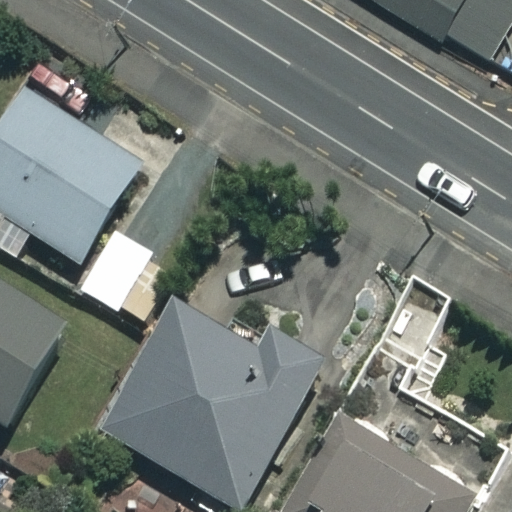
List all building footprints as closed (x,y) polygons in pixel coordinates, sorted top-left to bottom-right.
[(511,0),(370,0),(493,68),(511,34),(511,0)] [(141,168),(23,93),(0,128),(0,253),(20,266),(35,243),(76,270),(141,168)] [(174,271),(114,239),(81,299),(141,332),(174,271)] [(62,337),(0,297),(0,432),(1,433),(62,337)] [(252,357),(170,311),(98,439),(229,511),(239,511),(321,367),(264,336),(252,357)] [(475,511),(478,508),(348,433),(302,511),(475,511)]
